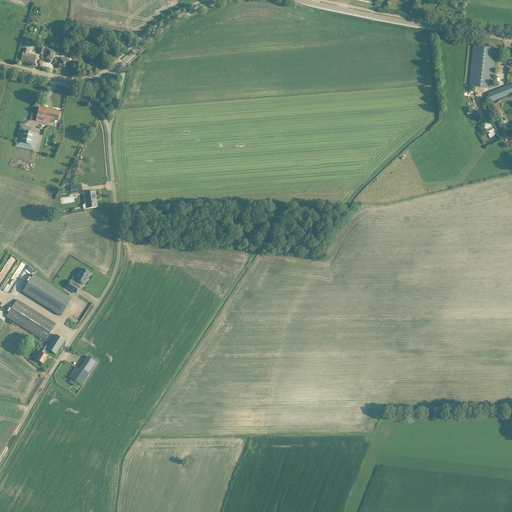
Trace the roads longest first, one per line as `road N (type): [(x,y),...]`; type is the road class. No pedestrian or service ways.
road 1 (unclassified): [(32,403),(117,267),(110,127)]
road 2 (tertiary): [(285,0),(511,39)]
